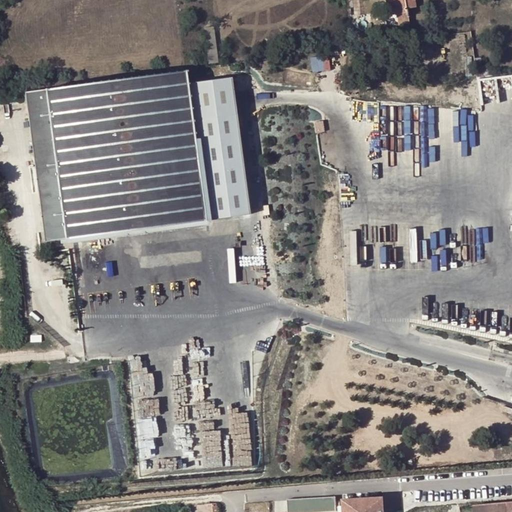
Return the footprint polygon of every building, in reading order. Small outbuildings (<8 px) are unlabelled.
[(385,0),(389,15),(393,14),(390,0),(385,0)] [(390,0),(393,14),(397,14),(408,12),(407,9),(416,7),(414,0),(390,0)] [(410,23),(408,12),(397,14),(399,25),(410,23)] [(216,62),(211,26),(202,28),(207,63),(216,62)] [(490,70),(481,72),(477,44),(472,45),(476,77),(491,75),(490,70)] [(312,56),(313,71),(331,69),(330,54),(312,56)] [(186,84),(185,72),(25,92),(44,241),(66,238),(66,242),(205,224),(248,218),(240,153),(235,117),(230,79),(194,83),(186,84)] [(208,511),(219,511),(218,502),(208,503),(208,511)] [(340,506),(340,511),(381,511),(380,502),(340,506)] [(507,511),(507,503),(499,504),(480,506),(473,506),(473,511),(507,511)]
